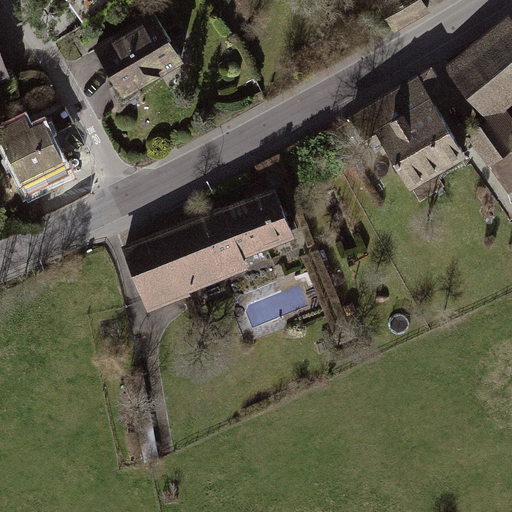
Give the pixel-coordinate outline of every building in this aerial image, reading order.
[(422,0),(380,0),(376,3),(396,34),(431,13),(422,0)] [(511,9),(510,7),(445,62),(488,113),(465,131),(510,192),(511,190),(511,110),(508,105),(511,100),(511,9)] [(154,12),(93,48),(108,73),(124,100),(185,64),(154,12)] [(0,43),(0,72),(9,70),(0,43)] [(432,60),(348,110),(362,135),(376,127),(411,185),(468,150),(437,97),(449,89),(432,60)] [(24,111),(0,123),(0,137),(19,176),(63,154),(43,114),(29,120),(24,111)] [(275,180),(121,243),(146,305),(249,264),(244,252),(296,231),(275,180)]
